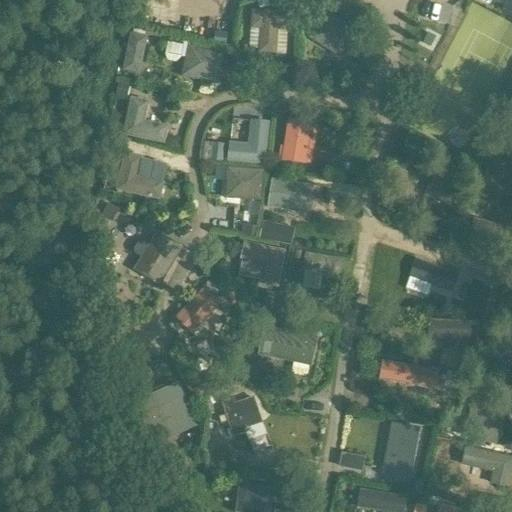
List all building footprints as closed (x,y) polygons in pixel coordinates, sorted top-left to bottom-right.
[(280,0),(267,0),(270,9),(282,6),(280,0)] [(511,13),(480,0),(479,0),(474,12),(511,27),(511,13)] [(252,11),(250,29),(260,30),(258,54),(276,55),(278,31),(289,32),(290,14),(252,11)] [(326,12),(308,39),(339,58),(356,31),(326,12)] [(307,16),(301,25),(310,31),(316,21),(307,16)] [(215,33),(213,45),(224,47),(226,35),(215,33)] [(130,34),(122,71),(139,75),(147,37),(130,34)] [(167,42),(165,53),(167,59),(176,61),(180,56),(183,46),(167,42)] [(187,46),(181,77),(217,85),(224,53),(187,46)] [(117,84),(114,99),(126,101),(129,87),(117,84)] [(130,98),(122,136),(164,145),(168,127),(145,122),(149,102),(130,98)] [(287,119),(280,161),(305,165),(305,164),(311,165),(316,135),(310,134),(312,123),(287,119)] [(228,145),(227,161),(263,164),(267,124),(251,122),(249,147),(228,145)] [(211,145),(210,157),(224,158),(225,146),(211,145)] [(109,154),(105,171),(116,174),(121,157),(109,154)] [(124,155),(116,191),(158,200),(162,184),(136,178),(140,159),(124,155)] [(476,160),(472,173),(486,177),(489,164),(476,160)] [(439,165),(426,198),(453,209),(466,176),(439,165)] [(228,168),(225,199),(261,202),(263,171),(228,168)] [(270,180),(267,208),(307,214),(311,186),(270,180)] [(474,219),(470,235),(505,245),(511,220),(511,204),(500,201),(494,225),(474,219)] [(108,204),(102,216),(111,221),(112,221),(118,210),(108,204)] [(235,206),(236,214),(227,214),(228,225),(242,225),(241,205),(235,206)] [(263,223),(260,240),(290,246),(293,229),(263,223)] [(242,225),(241,237),(255,239),(257,228),(242,225)] [(159,232),(135,269),(159,286),(184,249),(159,232)] [(243,242),(240,260),(264,265),(260,285),(278,288),(286,251),(243,242)] [(295,251),(293,259),(301,260),(302,252),(295,251)] [(305,253),(302,272),(321,275),(319,287),(319,291),(317,300),(334,302),(336,290),(338,279),(339,279),(343,259),(305,253)] [(415,261),(410,277),(451,292),(457,276),(415,261)] [(174,318),(170,322),(177,328),(181,324),(192,334),(205,321),(211,327),(223,314),(217,309),(220,305),(213,298),(220,293),(208,284),(174,318)] [(235,290),(226,294),(230,301),(232,305),(236,303),(234,299),(238,296),(235,290)] [(265,298),(263,310),(275,312),(278,295),(272,293),(265,298)] [(431,321),(430,338),(458,339),(462,340),(461,351),(476,352),(478,324),(431,321)] [(264,325),(257,355),(311,367),(318,338),(264,325)] [(511,345),(508,344),(503,363),(507,364),(511,365),(511,345)] [(468,356),(467,370),(476,370),(477,356),(468,356)] [(239,362),(235,383),(246,385),(251,364),(239,362)] [(382,363),(380,380),(435,389),(438,372),(382,363)] [(127,406),(126,406),(147,449),(197,425),(177,383),(127,406)] [(199,386),(192,390),(197,397),(203,393),(199,386)] [(474,394),(462,437),(496,446),(503,420),(487,415),(491,399),(474,394)] [(222,408),(225,415),(227,423),(232,438),(246,433),(249,442),(266,436),(261,423),(253,397),(236,403),(234,397),(220,402),(222,408)] [(399,427),(389,478),(407,482),(417,430),(399,427)] [(467,448),(463,466),(467,467),(494,473),(491,485),(509,489),(511,476),(511,458),(471,449),(467,448)] [(416,480),(413,492),(422,494),(424,481),(416,480)] [(238,484),(234,511),(290,511),(293,491),(238,484)] [(361,491),(359,508),(383,511),(403,511),(405,498),(361,491)] [(486,497),(483,510),(491,511),(496,511),(499,500),(486,497)]
